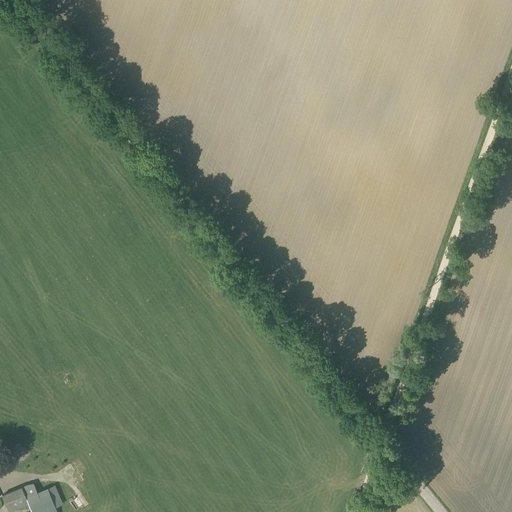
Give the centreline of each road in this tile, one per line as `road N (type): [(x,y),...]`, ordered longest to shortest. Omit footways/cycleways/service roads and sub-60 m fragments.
road 1 (unclassified): [(439,511),(22,0)]
road 2 (track): [(357,511),(511,70)]
